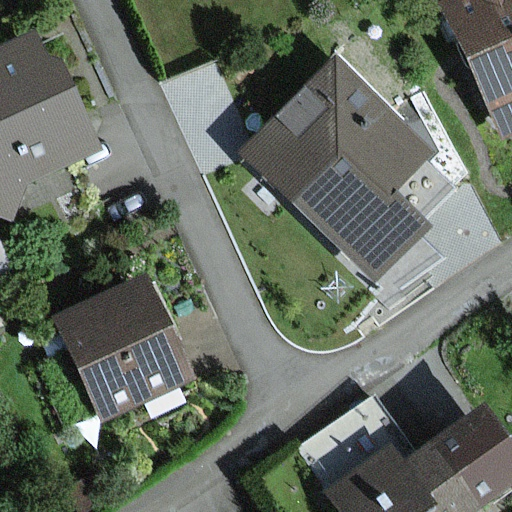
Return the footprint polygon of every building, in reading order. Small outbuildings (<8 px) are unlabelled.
[(511,0),(466,0),(446,9),(466,51),(501,128),(511,122),(511,0)] [(0,63),(0,177),(77,142),(33,48),(0,63)] [(246,153),(366,272),(411,228),(376,192),(417,152),(332,67),(273,126),(246,153)] [(88,381),(102,412),(133,398),(140,412),(182,393),(178,384),(135,291),(63,324),(78,357),(65,363),(76,386),(88,381)] [(323,433),(296,452),(339,511),(463,511),(508,480),(492,457),(465,420),(413,458),(402,442),(354,476),(323,433)]
